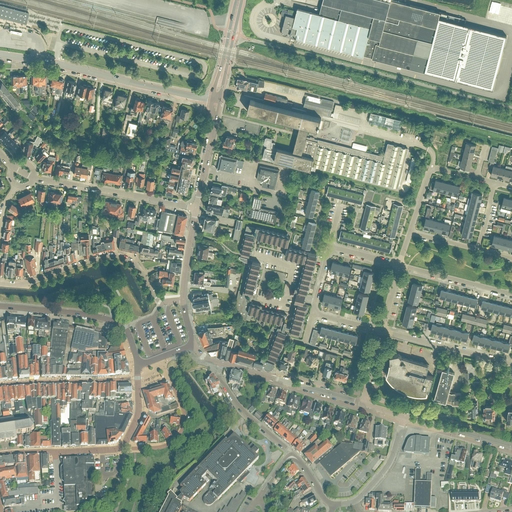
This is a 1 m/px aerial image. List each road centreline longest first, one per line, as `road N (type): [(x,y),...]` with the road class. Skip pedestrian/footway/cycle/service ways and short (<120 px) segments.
road 1 (residential): [(161,303),(136,265),(119,255),(27,283),(0,281)]
road 2 (secondary): [(138,365),(121,324),(0,306)]
road 3 (residential): [(196,207),(33,177)]
road 4 (tertiary): [(211,99),(54,62)]
road 5 (secondary): [(362,403),(221,362)]
road 6 (residential): [(511,364),(381,330)]
road 7 (residential): [(221,362),(218,378),(227,391),(291,457)]
road 8 (residential): [(123,445),(0,455)]
